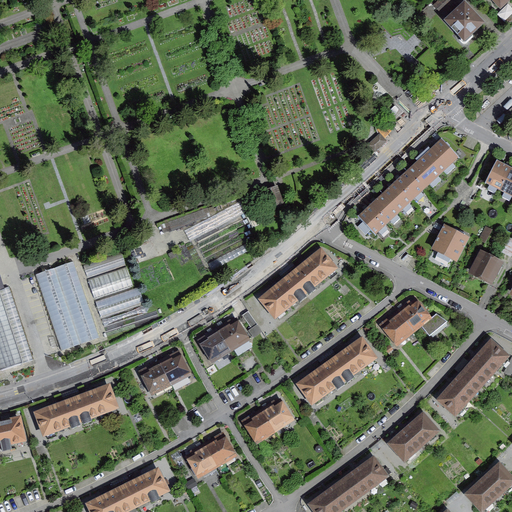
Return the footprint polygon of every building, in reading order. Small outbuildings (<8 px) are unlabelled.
[(511,0),(490,0),(502,12),(511,2),(511,0)] [(466,4),(445,22),(466,45),(486,26),(466,4)] [(365,145),(372,152),(383,141),(377,134),(365,145)] [(441,139),(406,171),(424,190),(458,157),(441,139)] [(511,171),(511,170),(498,163),(486,186),(501,193),(511,171)] [(406,171),(394,182),(412,201),(424,190),(406,171)] [(511,171),(501,193),(511,198),(511,171)] [(394,182),(383,193),(400,212),(412,201),(394,182)] [(383,193),(371,204),(388,223),(400,212),(383,193)] [(371,204),(358,216),(375,235),(388,223),(371,204)] [(165,232),(212,214),(208,205),(161,223),(165,232)] [(470,239),(445,227),(432,252),(458,264),(470,239)] [(303,265),(291,275),(305,293),(335,268),(321,251),(308,262),(306,259),(301,263),(303,265)] [(504,266),(480,254),(469,278),(493,289),(504,266)] [(123,260),(85,272),(104,328),(148,314),(139,288),(133,290),(123,260)] [(74,263),(36,276),(62,353),(100,339),(74,263)] [(274,289),(261,300),(275,317),(305,293),(291,275),(278,286),(276,283),(272,287),(274,289)] [(0,292),(0,370),(23,363),(0,292)] [(418,302),(400,316),(414,334),(432,320),(418,302)] [(248,311),(242,315),(252,328),(258,324),(248,311)] [(400,316),(382,330),(396,348),(414,334),(400,316)] [(223,325),(217,329),(230,350),(247,340),(235,321),(232,323),(230,320),(223,325)] [(208,334),(200,339),(213,360),(230,350),(217,329),(208,334)] [(363,340),(330,363),(345,384),(378,361),(363,340)] [(492,341),(465,372),(484,389),(511,358),(492,341)] [(168,357),(159,361),(170,383),(188,375),(176,352),(168,357)] [(150,366),(141,370),(153,392),(170,383),(159,361),(150,366)] [(330,363),(297,386),(312,407),(345,384),(330,363)] [(465,372),(438,402),(457,419),(484,389),(465,372)] [(90,393),(72,400),(80,421),(116,407),(108,386),(90,393)] [(54,407),(36,413),(44,434),(80,421),(72,400),(54,407)] [(283,402),(264,413),(277,436),(296,424),(283,402)] [(264,413),(244,425),(258,447),(277,436),(264,413)] [(424,415),(389,446),(406,465),(440,434),(424,415)] [(0,440),(1,445),(2,451),(11,449),(10,443),(24,440),(19,419),(0,422),(0,440)] [(226,438),(206,449),(219,471),(239,460),(226,438)] [(206,449),(186,461),(199,483),(219,471),(206,449)] [(375,457),(342,481),(358,503),(391,479),(375,457)] [(511,477),(501,465),(467,496),(481,511),(483,511),(511,486),(511,477)] [(159,470),(122,488),(134,511),(171,494),(159,470)] [(342,481),(309,505),(313,511),(345,511),(358,503),(342,481)] [(122,488),(86,506),(88,511),(133,511),(134,511),(122,488)]
